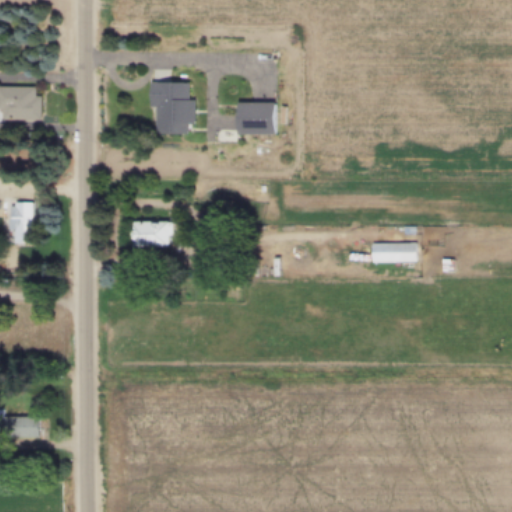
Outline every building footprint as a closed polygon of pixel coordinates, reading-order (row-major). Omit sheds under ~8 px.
[(150,82),(150,106),(155,106),(155,132),(173,132),(173,124),(194,124),(194,99),(187,99),(187,82),(150,82)] [(0,119),(40,119),(40,94),(35,94),(35,85),(0,85),(0,119)] [(236,102),(236,133),(276,133),(276,103),(236,102)] [(13,242),(31,242),(31,201),(13,201),(13,242)] [(129,221),(129,246),(170,246),(170,221),(129,221)] [(371,242),(371,263),(416,261),(416,240),(371,242)] [(39,416),(3,416),(3,437),(39,437),(39,416)]
